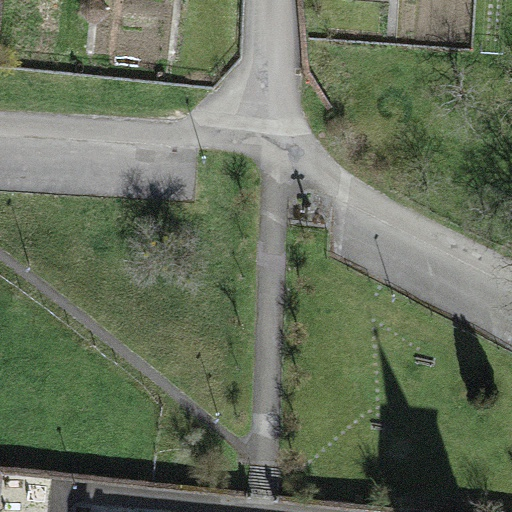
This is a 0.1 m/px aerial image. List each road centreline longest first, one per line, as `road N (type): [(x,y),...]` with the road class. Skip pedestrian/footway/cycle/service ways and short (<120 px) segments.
road 1 (residential): [(271,137),(511,298)]
road 2 (residential): [(0,125),(271,137)]
road 3 (residential): [(273,0),(271,137)]
